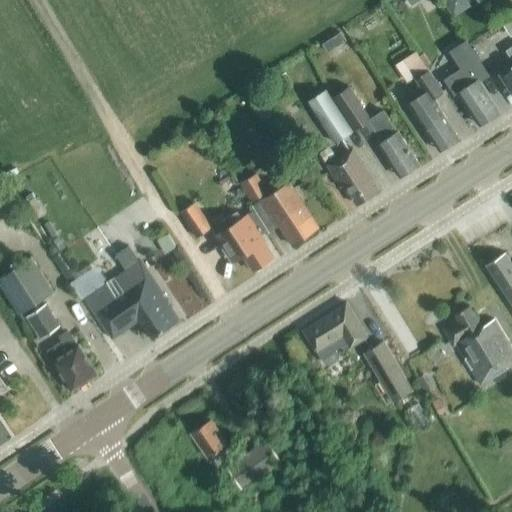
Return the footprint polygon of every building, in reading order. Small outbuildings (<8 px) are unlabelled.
[(461,0),(471,11),(485,0),(461,0)] [(497,27),(511,16),(511,13),(505,2),(488,13),(497,27)] [(343,33),(334,39),(339,47),(348,41),(343,33)] [(461,69),(445,79),(455,96),(459,94),(479,125),(499,113),(479,83),(490,76),(467,41),(451,52),(461,69)] [(511,47),(505,52),(511,61),(511,66),(500,75),(511,93),(511,47)] [(425,94),(411,103),(420,117),(418,118),(439,151),(459,139),(437,106),(434,101),(444,94),(429,71),(416,52),(402,61),(425,94)] [(279,111),(297,99),(287,84),(269,95),(279,111)] [(419,165),(397,132),(383,111),(370,120),(349,89),(334,99),(356,132),(369,123),(381,142),(378,144),(399,177),(419,165)] [(335,144),(353,132),(326,90),(307,102),(335,144)] [(405,101),(390,106),(394,117),(409,112),(405,101)] [(356,206),(379,191),(353,150),(327,166),(341,188),(344,186),(356,206)] [(273,163),(258,173),(270,193),(286,183),(273,163)] [(268,193),(257,175),(241,185),(253,203),(268,193)] [(271,232),(279,227),(292,246),(315,232),(295,201),(300,199),(289,183),(254,206),(271,232)] [(213,227),(226,220),(213,194),(199,201),(213,227)] [(197,237),(212,227),(195,202),(181,212),(197,237)] [(223,232),(218,235),(224,245),(235,261),(244,255),(254,270),(273,258),(258,234),(265,229),(254,211),(242,219),(238,213),(219,225),(223,232)] [(511,303),(511,263),(505,253),(487,265),(511,303)] [(54,292),(32,258),(0,278),(0,282),(20,314),(54,292)] [(85,298),(112,339),(140,321),(152,339),(179,321),(168,303),(141,261),(99,289),(85,298)] [(339,357),(335,351),(343,346),(346,350),(367,338),(346,304),(304,331),(325,365),(331,366),(338,361),(339,357)] [(40,339),(60,327),(46,305),(27,317),(40,339)] [(482,385),(511,365),(511,348),(494,320),(482,327),(469,307),(454,316),(458,321),(444,330),(453,346),(456,344),(482,385)] [(94,377),(95,372),(78,346),(72,337),(48,352),(54,362),(53,362),(70,388),(75,389),(94,377)] [(412,392),(383,342),(364,353),(394,403),(412,392)] [(219,468),(229,461),(221,450),(228,445),(212,420),(192,433),(208,458),(212,456),(219,468)] [(261,444),(228,467),(230,471),(242,489),(243,490),(282,464),(269,444),(266,440),(261,444)] [(323,511),(321,511),(342,511),(337,503),(323,511)]
